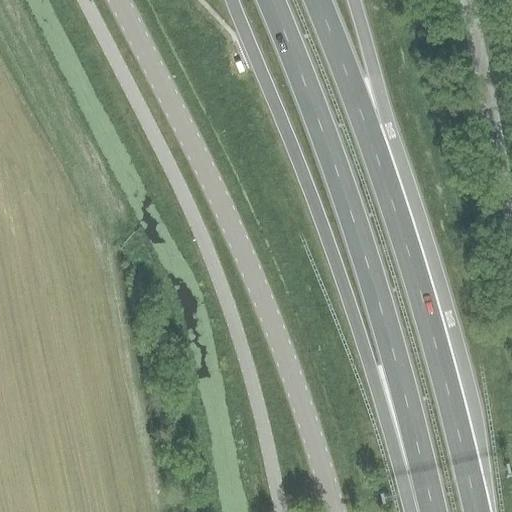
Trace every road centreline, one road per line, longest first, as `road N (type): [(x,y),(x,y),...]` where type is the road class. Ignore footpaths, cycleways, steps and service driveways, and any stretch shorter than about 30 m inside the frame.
road 1 (unclassified): [(120,0),(219,197),(334,511)]
road 2 (trunk): [(269,0),(367,267),(431,511)]
road 3 (trunk): [(476,511),(407,249),(315,0)]
road 4 (unclassified): [(511,225),(466,0)]
